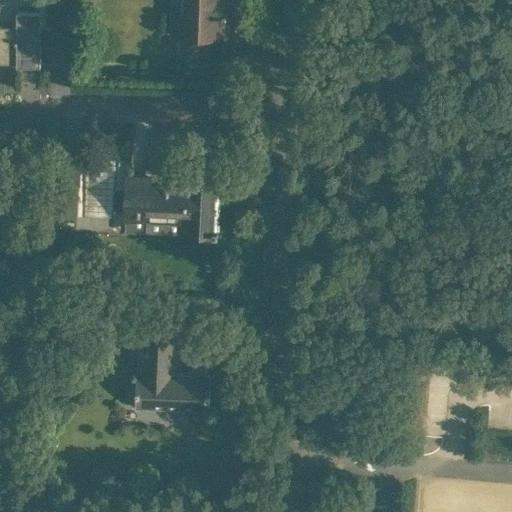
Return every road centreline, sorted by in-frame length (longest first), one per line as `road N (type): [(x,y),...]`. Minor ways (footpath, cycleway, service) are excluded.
road 1 (unclassified): [(295,511),(284,337),(289,106)]
road 2 (residential): [(289,106),(70,101),(0,132)]
